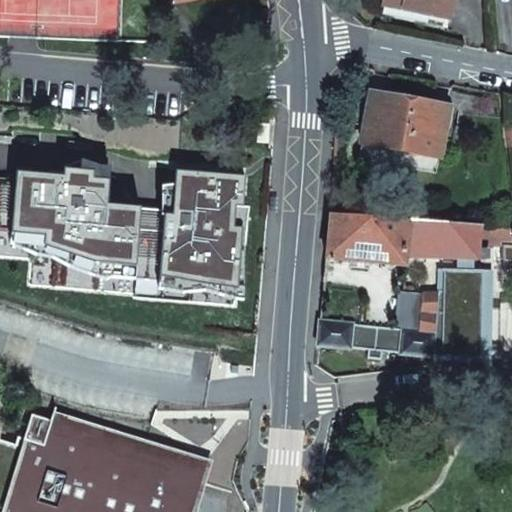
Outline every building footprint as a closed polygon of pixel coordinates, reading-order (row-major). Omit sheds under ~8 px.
[(0,0),(0,37),(150,44),(152,17),(158,17),(158,0),(0,0)] [(449,19),(452,0),(384,0),(384,5),(449,19)] [(435,175),(447,111),(370,95),(358,160),(435,175)] [(237,210),(232,209),(235,168),(211,166),(211,172),(191,171),(192,165),(168,163),(165,195),(150,196),(150,208),(102,204),(105,169),(95,168),(78,162),(61,169),(61,178),(16,176),(15,186),(0,185),(0,230),(12,232),(11,244),(23,244),(22,249),(35,254),(50,257),(66,264),(101,276),(107,274),(127,276),(129,260),(152,262),(150,285),(173,289),(193,288),(232,297),(233,238),(237,210)] [(411,222),(330,216),(325,260),(405,269),(406,259),(411,222)] [(511,228),(411,222),(406,259),(477,262),(479,247),(511,247),(511,228)] [(437,289),(437,293),(456,293),(456,281),(438,281),(437,289)] [(419,297),(423,298),(436,299),(436,296),(437,293),(437,289),(420,287),(419,297)] [(397,309),(421,311),(423,298),(419,297),(402,295),(398,295),(397,309)] [(418,334),(434,336),(437,315),(460,315),(459,296),(436,296),(436,299),(423,298),(421,311),(418,334)] [(318,323),(315,347),(349,351),(349,349),(367,352),(366,359),(380,361),(381,353),(400,356),(399,357),(432,360),(434,336),(418,334),(318,323)] [(191,511),(208,461),(53,412),(50,421),(31,415),(24,439),(18,437),(16,445),(0,439),(0,508),(6,510),(5,511),(191,511)]
